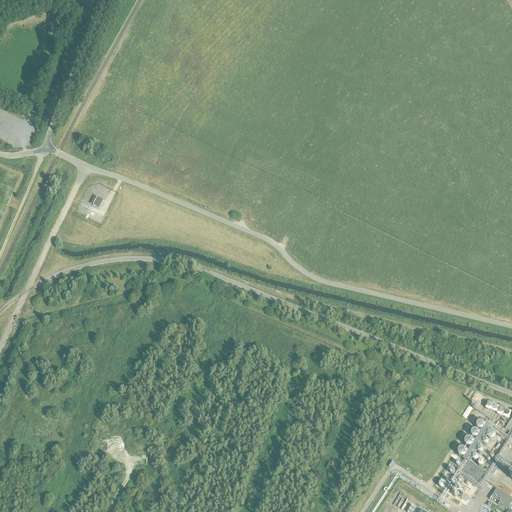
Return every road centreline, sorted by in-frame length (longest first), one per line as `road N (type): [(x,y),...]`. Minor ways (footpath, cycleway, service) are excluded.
road 1 (unclassified): [(511,326),(323,280),(268,239),(85,165)]
road 2 (unclassified): [(0,347),(85,165)]
road 3 (unclassified): [(45,150),(98,0)]
